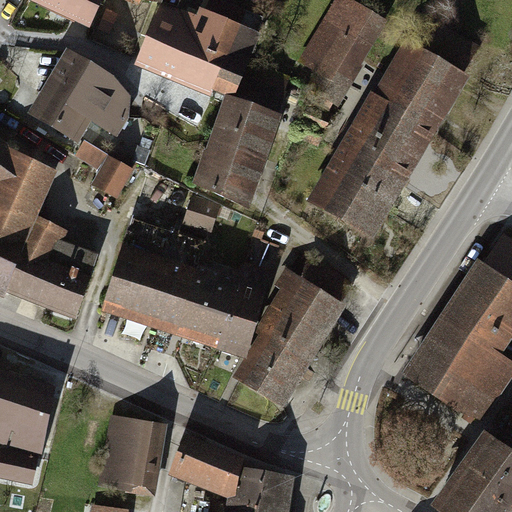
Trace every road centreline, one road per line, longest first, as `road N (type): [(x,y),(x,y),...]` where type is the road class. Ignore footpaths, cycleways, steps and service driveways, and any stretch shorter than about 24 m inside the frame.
road 1 (tertiary): [(351,475),(353,400),(363,373),(511,136)]
road 2 (residential): [(184,409),(0,333)]
road 3 (residential): [(351,475),(184,409)]
